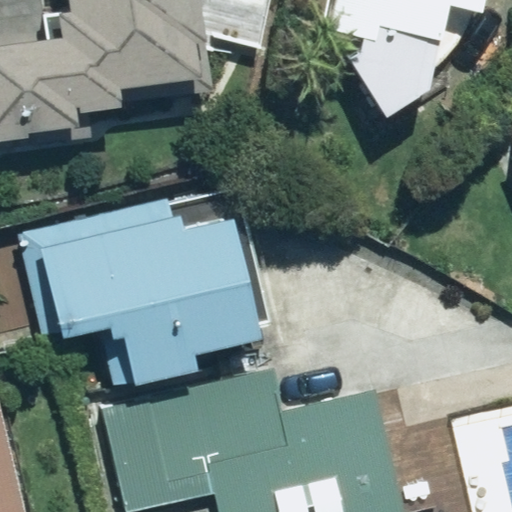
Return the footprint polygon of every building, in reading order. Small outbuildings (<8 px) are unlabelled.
[(189,33),(183,0),(53,0),(55,5),(39,8),(43,32),(0,39),(0,134),(54,127),(51,109),(100,102),(98,85),(177,73),(171,36),(189,33)] [(317,0),(312,25),(345,32),(329,61),(363,115),(410,86),(425,4),(456,10),(458,0),(317,0)] [(511,76),(472,93),(511,186),(511,193),(506,197),(511,210),(511,76)] [(390,511),(363,391),(273,411),(265,374),(184,392),(175,352),(238,338),(210,212),(164,222),(158,198),(11,231),(34,333),(82,322),(100,403),(92,404),(116,510),(210,489),(215,511),(390,511)] [(0,511),(13,511),(0,456),(0,511)]
